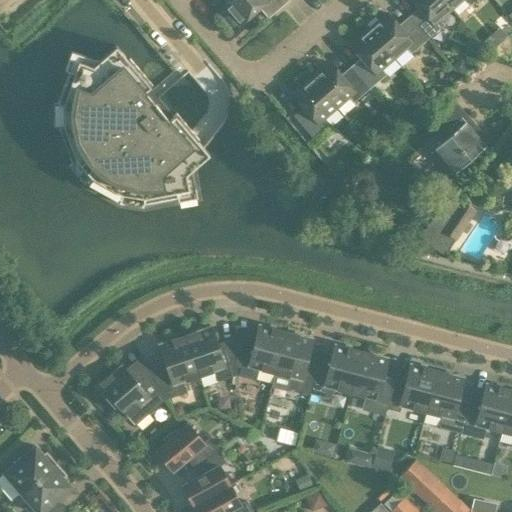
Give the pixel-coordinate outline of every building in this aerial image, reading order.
[(228,0),(221,7),(237,26),(258,8),(267,18),(287,0),(228,0)] [(409,20),(426,39),(443,25),(438,20),(450,9),(442,0),(411,0),(420,10),(409,20)] [(442,0),(450,9),(460,0),(464,0),(467,4),(471,0),(442,0)] [(385,13),(367,28),(393,59),(405,48),(409,53),(426,39),(409,20),(399,29),(385,13)] [(499,27),(482,42),(489,51),(507,36),(499,27)] [(380,69),(393,59),(367,28),(349,44),(362,60),(352,69),(368,88),(385,74),(380,69)] [(142,202),(142,203),(177,197),(177,196),(188,194),(185,174),(208,154),(196,140),(198,139),(196,136),(175,112),(168,119),(144,91),(151,84),(129,58),(127,60),(115,46),(91,66),(73,60),(69,70),(68,70),(57,103),(58,104),(58,126),(57,126),(71,163),(72,162),(86,179),(86,180),(120,199),(120,198),(142,202)] [(327,62),(309,78),(335,108),(347,97),(352,102),(368,88),(352,69),(341,78),(327,62)] [(323,118),(335,108),(309,78),(291,93),(305,109),(294,118),(311,138),(327,123),(323,118)] [(447,91),(431,105),(438,113),(454,99),(447,91)] [(456,131),(434,149),(454,173),(485,146),(460,118),(451,126),(456,131)] [(422,240),(448,256),(476,211),(475,211),(487,191),(475,183),(463,202),(461,202),(458,206),(447,199),(432,223),(422,240)] [(252,348),(234,343),(234,374),(255,379),(258,368),(274,372),(284,331),(258,325),(252,348)] [(234,375),(234,374),(234,343),(217,349),(210,326),(184,335),(198,375),(213,370),(217,381),(234,375)] [(287,388),(309,393),(316,364),(305,361),(311,338),(284,331),(274,372),(290,376),(287,388)] [(166,367),(149,373),(164,399),(186,392),(182,380),(198,375),(184,335),(158,344),(166,367)] [(350,392),(360,351),(334,344),(328,367),(316,364),(309,393),(327,398),(332,396),(334,387),(350,392)] [(386,408),(392,384),(381,381),(387,358),(360,351),(350,392),(375,398),(373,405),(386,408)] [(404,387),(392,384),(386,408),(399,411),(401,405),(426,411),(436,371),(410,364),(404,387)] [(164,399),(149,373),(136,383),(120,366),(99,384),(108,394),(104,397),(115,410),(119,407),(134,425),(164,399)] [(462,377),(436,371),(426,411),(441,415),(438,427),(460,433),(468,404),(456,401),(462,377)] [(485,426),(501,431),(511,390),(485,383),(479,406),(468,404),(460,433),(482,439),(485,426)] [(511,390),(501,431),(511,433),(511,390)] [(197,464),(217,449),(208,438),(203,442),(187,424),(177,432),(174,428),(161,439),(164,443),(155,450),(171,470),(190,455),(197,464)] [(20,493),(55,463),(45,451),(41,454),(34,445),(15,462),(12,458),(0,468),(4,472),(2,473),(20,493)] [(224,462),(217,449),(197,464),(202,474),(181,485),(192,504),(229,484),(218,465),(224,462)] [(435,511),(475,511),(469,510),(462,502),(415,459),(398,476),(435,511)] [(66,475),(55,463),(20,493),(36,511),(60,511),(52,502),(70,487),(62,478),(66,475)] [(239,504),(229,484),(192,504),(195,511),(251,511),(245,500),(239,504)] [(389,511),(418,511),(404,497),(389,511)]
